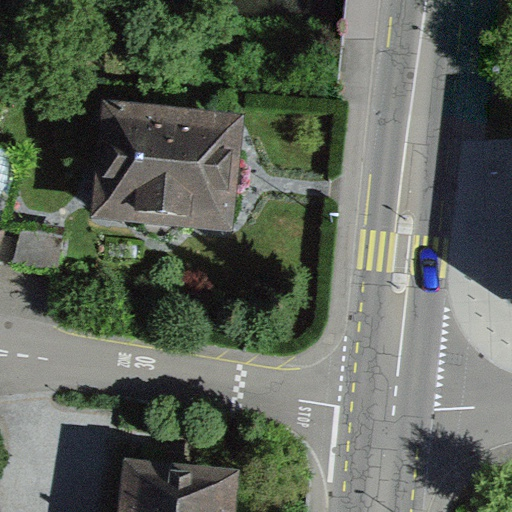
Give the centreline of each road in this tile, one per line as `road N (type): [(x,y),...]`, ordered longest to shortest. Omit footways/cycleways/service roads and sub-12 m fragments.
road 1 (secondary): [(425,0),(385,408)]
road 2 (residential): [(385,408),(321,405),(0,349)]
road 3 (residential): [(511,406),(385,408)]
